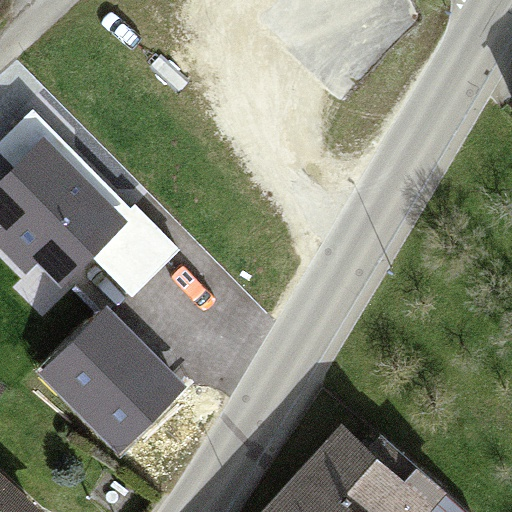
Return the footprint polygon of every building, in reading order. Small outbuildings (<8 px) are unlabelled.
[(161,0),(186,25),(211,0),(161,0)] [(511,99),(502,108),(511,120),(511,99)] [(40,143),(0,183),(0,218),(62,280),(121,221),(40,143)] [(183,383),(109,308),(42,372),(117,448),(183,383)] [(421,511),(344,442),(281,511),(421,511)] [(0,511),(24,511),(0,489),(0,511)]
